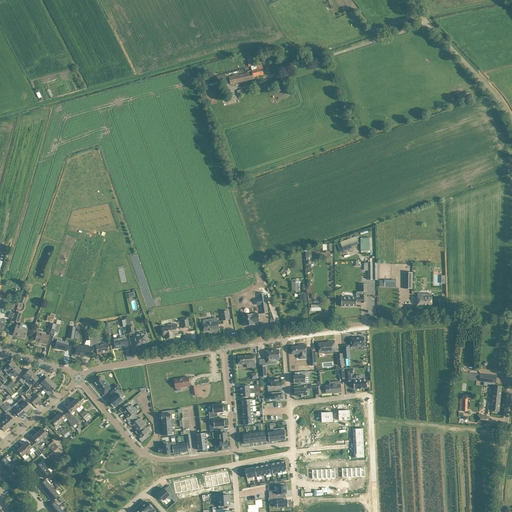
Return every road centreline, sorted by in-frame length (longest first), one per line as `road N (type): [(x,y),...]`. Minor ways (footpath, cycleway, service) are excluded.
road 1 (unknown): [(426,22),(262,82)]
road 2 (residential): [(224,345),(78,378)]
road 3 (unclassified): [(511,126),(418,12)]
road 4 (unclassified): [(511,318),(375,322)]
road 5 (unclassified): [(498,511),(510,391)]
